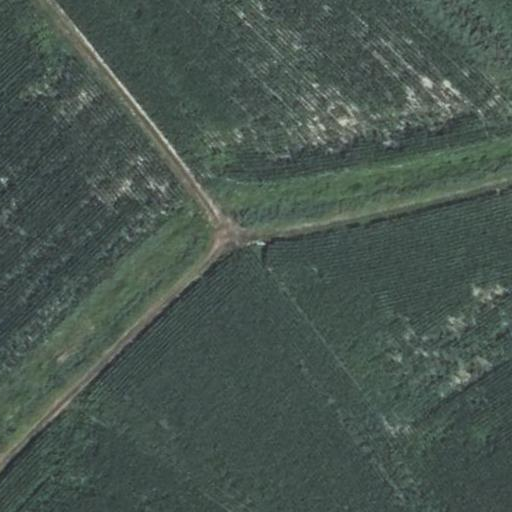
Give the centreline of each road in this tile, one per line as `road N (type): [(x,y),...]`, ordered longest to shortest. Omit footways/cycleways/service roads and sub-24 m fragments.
road 1 (track): [(55,0),(232,235),(0,464)]
road 2 (track): [(232,235),(511,169)]
